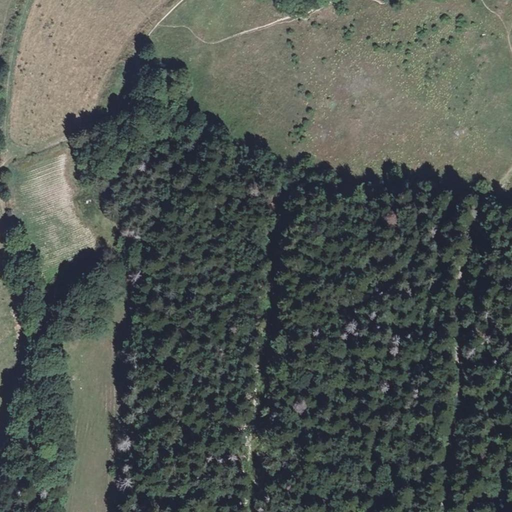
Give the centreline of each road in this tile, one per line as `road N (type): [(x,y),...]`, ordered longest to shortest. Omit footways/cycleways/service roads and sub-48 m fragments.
road 1 (track): [(441,511),(472,241),(490,193),(509,175)]
road 2 (track): [(255,511),(274,331),(274,241)]
